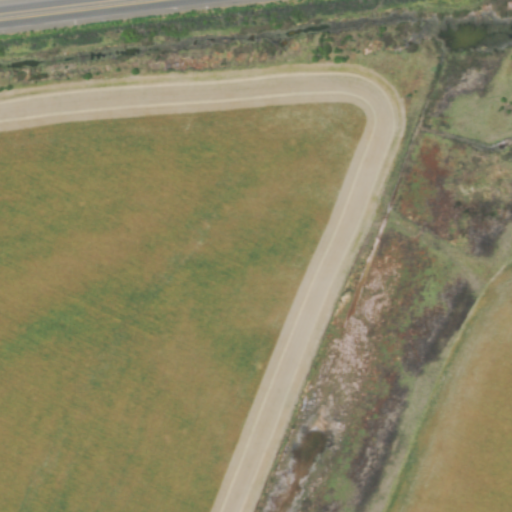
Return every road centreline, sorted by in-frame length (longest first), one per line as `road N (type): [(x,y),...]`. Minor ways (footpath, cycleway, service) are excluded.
road 1 (trunk): [(0,29),(239,0)]
road 2 (trunk): [(123,0),(0,15)]
